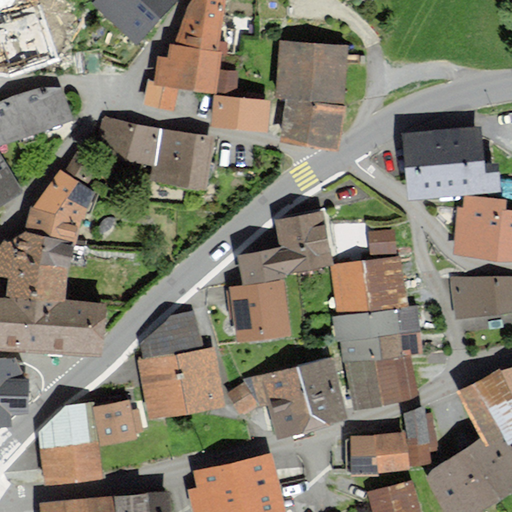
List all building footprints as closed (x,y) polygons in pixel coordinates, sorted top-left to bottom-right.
[(175,0),(112,0),(106,8),(140,39),(175,0)] [(195,0),(177,45),(217,50),(223,0),(195,0)] [(0,74),(51,57),(38,20),(0,32),(0,74)] [(352,47),(284,42),(279,98),(291,99),(288,143),(343,148),(352,47)] [(215,91),(220,51),(217,50),(177,45),(172,44),(170,59),(159,57),(156,82),(215,91)] [(225,88),(239,86),(236,65),(222,67),(225,88)] [(78,108),(67,83),(52,89),(49,83),(0,104),(0,137),(2,141),(78,108)] [(177,88),(148,83),(144,102),(173,108),(177,88)] [(274,99),(218,96),(216,126),(272,130),(274,99)] [(162,126),(110,116),(104,143),(157,153),(162,126)] [(482,127),(407,135),(413,199),(505,190),(502,164),(486,166),(482,127)] [(220,134),(171,128),(164,173),(214,180),(220,134)] [(0,203),(21,193),(0,151),(0,203)] [(95,193),(60,172),(37,207),(64,212),(66,198),(91,203),(95,193)] [(29,229),(49,238),(78,241),(91,203),(66,198),(64,212),(37,207),(34,206),(29,229)] [(504,202),(466,201),(466,209),(459,208),(456,251),(511,254),(511,214),(503,214),(504,202)] [(322,211),(278,221),(283,245),(240,254),(245,282),(332,264),(322,211)] [(9,243),(6,241),(0,248),(0,275),(15,277),(11,295),(65,300),(68,267),(43,263),(49,238),(29,229),(9,243)] [(396,232),(371,234),(372,249),(397,247),(396,232)] [(74,268),(78,241),(49,238),(43,263),(68,267),(74,268)] [(406,304),(399,257),(365,262),(371,309),(406,304)] [(339,313),(371,309),(365,262),(333,266),(339,313)] [(511,312),(511,277),(453,283),(456,317),(511,312)] [(288,332),(282,282),(233,288),(239,338),(288,332)] [(105,301),(65,300),(11,295),(0,294),(0,343),(102,350),(105,301)] [(338,340),(343,339),(419,329),(416,306),(335,317),(338,340)] [(145,359),(177,354),(203,349),(196,311),(172,315),(143,345),(145,359)] [(411,352),(422,351),(419,329),(343,339),(346,361),(378,357),(411,352)] [(213,347),(203,349),(177,354),(187,410),(223,404),(213,347)] [(411,352),(378,357),(384,399),(416,395),(411,352)] [(187,410),(177,354),(145,359),(141,360),(151,416),(187,410)] [(21,355),(0,355),(0,406),(35,406),(34,372),(21,373),(21,355)] [(352,403),(384,399),(378,357),(346,361),(352,403)] [(330,358),(297,367),(312,425),(345,417),(330,358)] [(279,434),(312,425),(297,367),(255,378),(261,404),(270,402),(279,434)] [(511,432),(511,395),(498,371),(461,391),(491,444),(511,432)] [(255,404),(243,384),(230,392),(243,411),(255,404)] [(128,400),(98,406),(105,441),(135,436),(128,400)] [(96,403),(71,406),(41,433),(47,482),(104,476),(96,403)] [(438,448),(432,411),(408,415),(417,465),(432,463),(430,449),(438,448)] [(406,466),(404,435),(354,437),(355,469),(406,466)] [(484,437),(466,449),(498,497),(511,487),(511,449),(505,438),(491,447),(484,437)] [(427,475),(452,511),(475,511),(498,497),(466,449),(427,475)] [(203,511),(211,511),(214,511),(270,511),(281,510),(284,509),(271,454),(197,471),(201,488),(190,491),(195,510),(203,508),(203,511)] [(421,511),(413,481),(369,493),(373,511),(421,511)] [(169,511),(168,493),(117,497),(118,511),(169,511)] [(44,511),(118,511),(117,497),(44,501),(44,511)]
